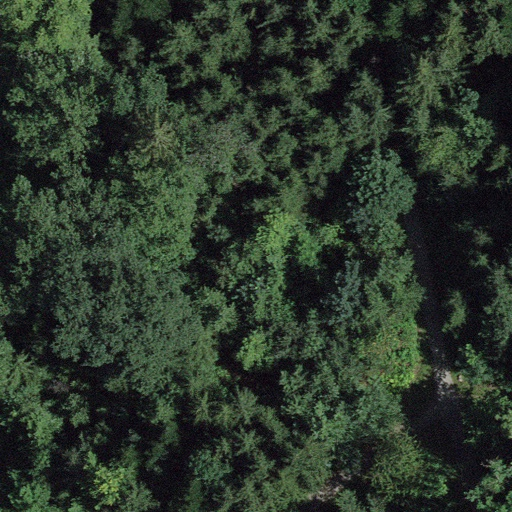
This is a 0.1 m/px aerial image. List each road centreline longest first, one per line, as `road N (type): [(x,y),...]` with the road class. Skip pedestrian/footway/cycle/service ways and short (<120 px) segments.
road 1 (track): [(479,511),(448,412),(370,0)]
road 2 (track): [(511,408),(448,412),(407,430),(307,511)]
